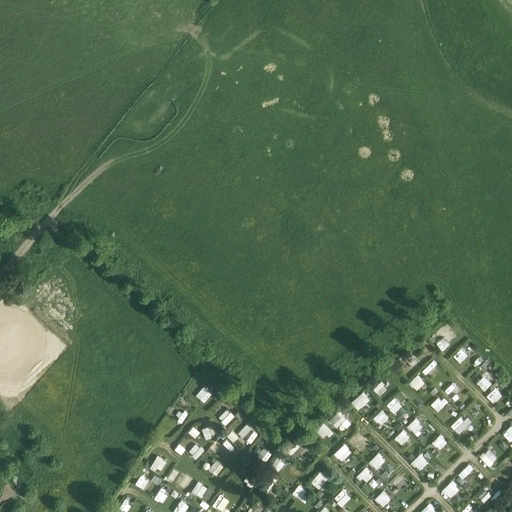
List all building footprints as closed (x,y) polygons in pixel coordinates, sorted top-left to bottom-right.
[(449,324),(439,330),(447,343),(457,337),(449,324)] [(453,355),(460,363),(468,355),(461,347),(453,355)] [(473,360),(475,364),(483,360),(481,356),(473,360)] [(417,390),(425,381),(417,373),(409,382),(417,390)] [(484,376),(477,382),(483,389),(490,382),(484,376)] [(501,380),(498,385),(504,389),(507,383),(501,380)] [(373,389),(380,396),(387,388),(380,381),(373,389)] [(443,388),(449,396),(458,389),(452,381),(443,388)] [(204,402),(212,393),(203,385),(195,394),(204,402)] [(350,401),(357,410),(370,399),(363,391),(350,401)] [(432,402),(440,410),(448,402),(441,394),(432,402)] [(395,413),(402,405),(394,397),(386,405),(395,413)] [(228,409),(219,415),(224,424),(234,418),(228,409)] [(382,409),(373,417),(380,425),(389,417),(382,409)] [(329,419),(336,427),(346,418),(339,410),(329,419)] [(458,433),(472,421),(467,416),(463,420),(459,416),(450,425),(458,433)] [(415,418),(408,425),(416,434),(424,427),(415,418)] [(322,420),(315,429),(325,438),(332,429),(322,420)] [(247,422),(238,432),(243,436),(251,427),(247,422)] [(188,431),(195,437),(200,431),(193,425),(188,431)] [(209,426),(200,437),(209,444),(218,433),(209,426)] [(511,441),(511,440),(511,427),(510,426),(503,433),(511,441)] [(246,439),(256,433),(253,429),(243,435),(246,439)] [(403,429),(394,437),(401,444),(410,437),(403,429)] [(234,441),(238,435),(231,430),(227,436),(234,441)] [(359,432),(350,439),(353,443),(362,436),(359,432)] [(438,449),(447,443),(442,433),(432,439),(438,449)] [(230,450),(234,447),(226,439),(223,442),(230,450)] [(295,457),(303,448),(295,440),(286,449),(295,457)] [(182,454),(185,447),(178,443),(174,450),(182,454)] [(188,451),(196,458),(204,450),(196,443),(188,451)] [(342,461),(352,451),(344,443),(334,452),(342,461)] [(263,447),(258,455),(266,460),(272,452),(263,447)] [(489,464),(497,457),(489,448),(480,455),(489,464)] [(386,467),(382,464),(385,460),(378,453),(369,462),(381,473),(386,467)] [(420,453),(412,462),(420,469),(428,461),(420,453)] [(150,464),(159,471),(167,462),(158,454),(150,464)] [(285,464),(278,458),(272,465),(280,471),(285,464)] [(216,460),(208,468),(216,475),(224,466),(216,460)] [(359,474),(366,482),(373,475),(365,468),(359,474)] [(319,488),(328,478),(320,471),(311,481),(319,488)] [(186,473),(178,484),(187,491),(195,481),(186,473)] [(159,484),(162,478),(154,474),(151,480),(159,484)] [(396,485),(404,478),(401,474),(392,481),(396,485)] [(140,475),(135,484),(143,489),(149,480),(140,475)] [(251,485),(255,480),(247,475),(244,480),(251,485)] [(191,491),(207,500),(213,490),(197,481),(191,491)] [(268,491),(271,484),(262,481),(260,489),(268,491)] [(443,488),(451,497),(459,489),(451,481),(443,488)] [(300,498),(306,490),(298,484),(292,492),(300,498)] [(162,487),(154,496),(162,502),(170,493),(162,487)] [(480,497),(487,491),(483,487),(476,493),(480,497)] [(345,489),(334,495),(340,505),(351,499),(345,489)] [(382,506),(391,498),(383,490),(374,498),(382,506)] [(225,506),(229,499),(219,493),(211,506),(221,511),(227,511),(229,509),(225,506)] [(472,498),(459,510),(460,511),(474,511),(475,511),(476,511),(481,511),(484,510),(472,498)] [(173,510),(176,511),(184,511),(190,505),(181,499),(173,510)] [(252,511),(259,511),(263,507),(256,502),(250,510),(252,511)] [(421,511),(433,511),(436,510),(429,502),(420,510),(421,511)]
